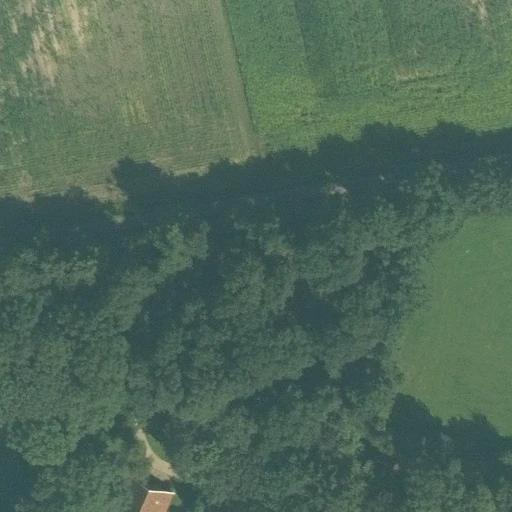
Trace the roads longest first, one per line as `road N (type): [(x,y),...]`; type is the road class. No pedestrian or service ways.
road 1 (unclassified): [(0,245),(511,158)]
road 2 (unclassified): [(0,335),(156,396)]
